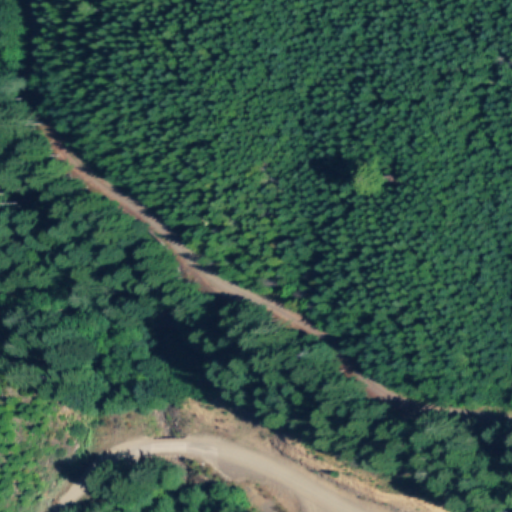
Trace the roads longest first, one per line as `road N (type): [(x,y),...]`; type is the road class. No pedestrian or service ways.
road 1 (track): [(511,380),(357,304),(183,286),(9,129),(0,112)]
road 2 (residential): [(52,511),(90,473),(154,446),(210,459),(261,511)]
